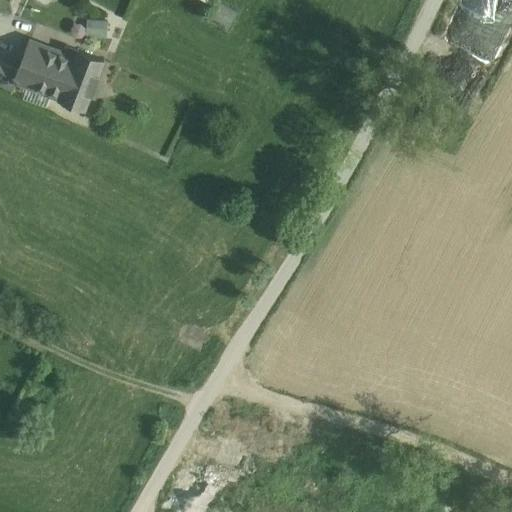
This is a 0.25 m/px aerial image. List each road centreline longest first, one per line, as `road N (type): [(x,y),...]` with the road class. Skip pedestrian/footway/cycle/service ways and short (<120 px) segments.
road 1 (residential): [(439,0),(314,235),(207,395),(148,511)]
road 2 (track): [(207,395),(375,429),(511,487)]
road 3 (track): [(0,321),(95,369),(202,404)]
